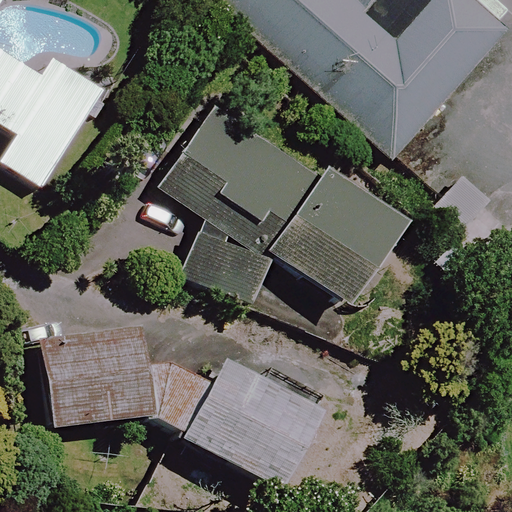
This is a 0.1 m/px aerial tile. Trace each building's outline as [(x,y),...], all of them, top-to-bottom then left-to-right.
[(205,0),(202,4),(388,167),(511,25),(511,19),(489,0),(205,0)] [(0,137),(11,144),(0,161),(0,174),(36,198),(100,99),(48,65),(36,84),(0,61),(0,137)] [(396,229),(199,117),(152,199),(206,230),(179,278),(243,315),(266,275),(344,320),(396,229)] [(150,430),(167,369),(146,367),(141,334),(35,345),(42,436),(141,426),(150,430)] [(167,369),(150,430),(183,445),(178,455),(267,506),(322,406),(228,355),(202,392),(167,369)]
